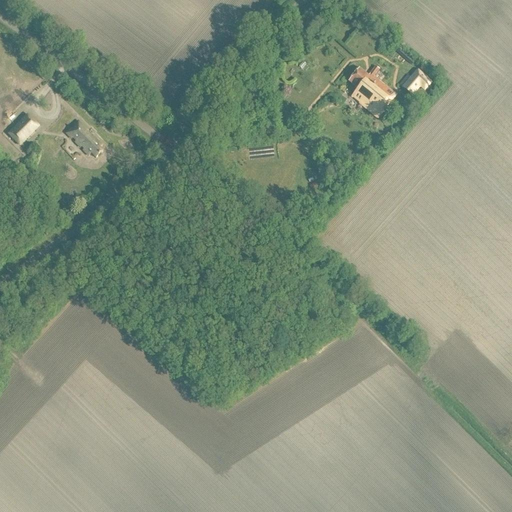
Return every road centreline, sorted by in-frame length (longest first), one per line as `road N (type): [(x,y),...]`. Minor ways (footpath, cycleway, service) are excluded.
road 1 (unclassified): [(0,285),(173,151)]
road 2 (unclassified): [(173,151),(0,17)]
road 3 (unclassified): [(173,151),(250,53),(304,0)]
